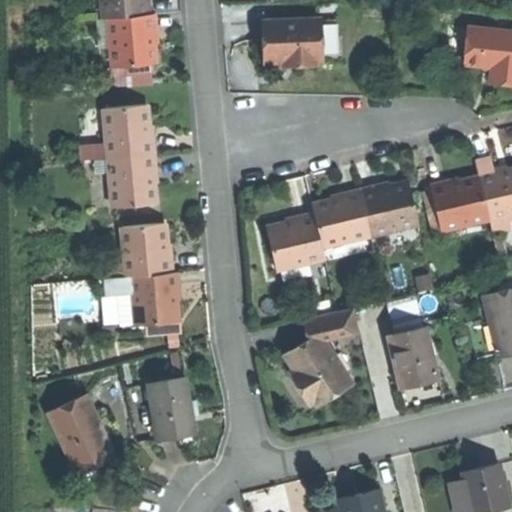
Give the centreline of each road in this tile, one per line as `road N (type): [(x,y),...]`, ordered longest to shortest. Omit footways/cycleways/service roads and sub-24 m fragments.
road 1 (track): [(23,0),(29,511)]
road 2 (residential): [(255,463),(229,318),(211,140)]
road 3 (residential): [(211,140),(485,121)]
road 4 (residential): [(255,463),(511,410)]
road 5 (residential): [(211,140),(200,0)]
